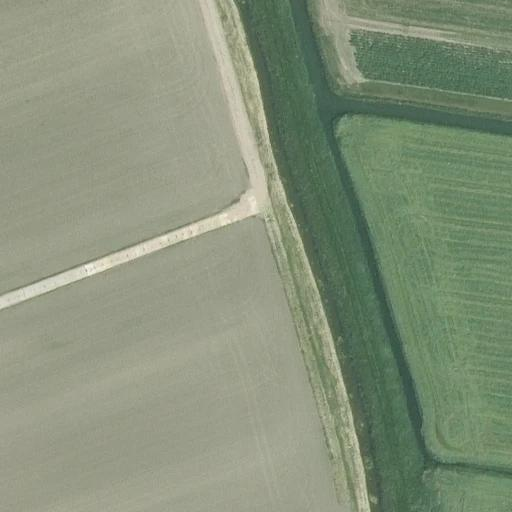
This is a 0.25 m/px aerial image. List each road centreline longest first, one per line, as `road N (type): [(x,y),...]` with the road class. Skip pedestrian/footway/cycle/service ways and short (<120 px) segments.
road 1 (track): [(264,202),(0,301)]
road 2 (track): [(334,464),(264,202)]
road 3 (track): [(204,0),(264,202)]
